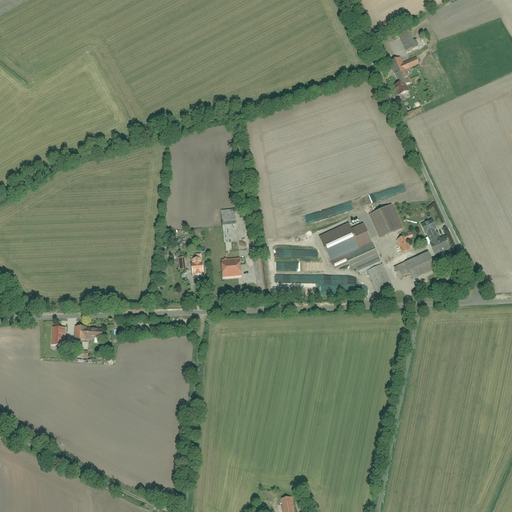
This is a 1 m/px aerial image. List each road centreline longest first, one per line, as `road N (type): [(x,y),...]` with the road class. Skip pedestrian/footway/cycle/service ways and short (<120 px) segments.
road 1 (track): [(377,70),(62,165),(0,204)]
road 2 (unclassified): [(418,305),(25,318)]
road 3 (unclassified): [(345,0),(477,302)]
road 4 (unclassified): [(418,305),(376,511)]
road 5 (track): [(0,429),(175,511)]
